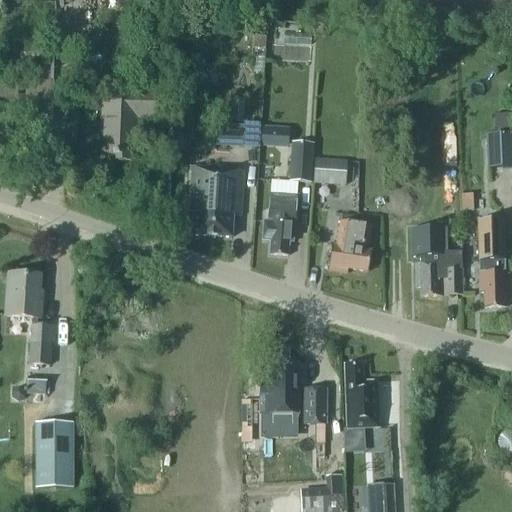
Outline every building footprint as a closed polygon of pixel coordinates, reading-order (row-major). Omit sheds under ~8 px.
[(51,125),(54,52),(0,49),(0,151),(2,151),(3,123),(51,125)] [(213,64),(199,66),(202,81),(215,79),(213,64)] [(120,90),(119,106),(108,105),(107,123),(102,123),(100,156),(118,157),(118,162),(138,163),(139,142),(136,141),(137,122),(156,123),(158,92),(120,90)] [(491,134),(492,168),(511,167),(511,113),(497,113),(498,134),(491,134)] [(179,115),(178,132),(191,132),(192,115),(179,115)] [(258,139),(258,143),(287,145),(287,141),(288,130),(259,128),(258,139)] [(290,144),(288,183),(310,184),(312,145),(290,144)] [(312,185),(344,187),(346,162),(314,160),(312,185)] [(239,217),(242,172),(186,168),(183,207),(180,207),(180,203),(167,202),(166,220),(180,221),(180,215),(190,216),(189,237),(231,240),(232,216),(239,217)] [(270,195),(268,222),(261,221),(260,241),(268,241),(267,255),(287,256),(288,243),(292,243),(293,223),(296,223),(298,196),(270,195)] [(482,308),(505,307),(501,219),(475,221),(477,294),(481,294),(482,308)] [(366,251),(370,231),(339,226),(336,240),(331,239),(326,271),(345,274),(346,270),(359,272),(362,251),(366,251)] [(461,296),(460,238),(449,238),(450,270),(441,270),(441,263),(414,263),(414,290),(419,290),(419,297),(461,296)] [(10,319),(36,320),(35,366),(55,367),(56,328),(41,327),(41,320),(44,320),(45,303),(41,302),(42,278),(12,277),(10,319)] [(286,352),(262,352),(262,368),(257,369),(258,416),(298,417),(298,369),(286,369),(286,352)] [(343,366),(346,430),(378,429),(376,383),(362,383),(361,366),(343,366)] [(26,406),(43,406),(45,384),(26,382),(26,406)] [(324,390),(304,390),(304,428),(324,428),(324,390)] [(72,487),(71,422),(34,423),(35,488),(72,487)] [(255,450),(255,428),(240,428),(241,450),(255,450)] [(332,482),(334,503),(349,502),(347,481),(332,482)] [(393,511),(392,485),(365,487),(366,511),(393,511)] [(328,511),(328,502),(310,503),(310,511),(328,511)]
